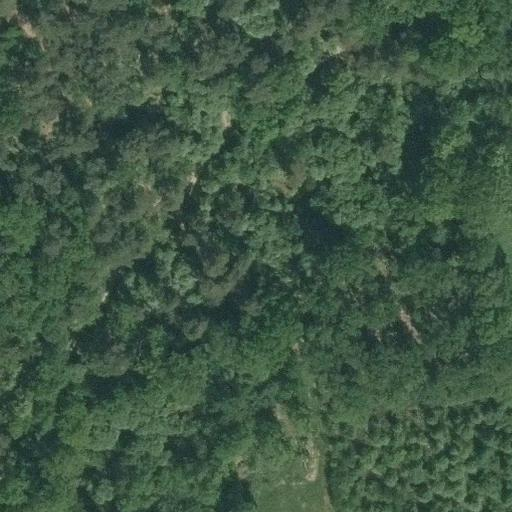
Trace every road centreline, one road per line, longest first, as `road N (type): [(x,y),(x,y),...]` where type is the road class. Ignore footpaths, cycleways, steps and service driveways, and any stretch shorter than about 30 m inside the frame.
road 1 (track): [(234,134),(146,219),(0,464)]
road 2 (track): [(402,0),(234,134)]
